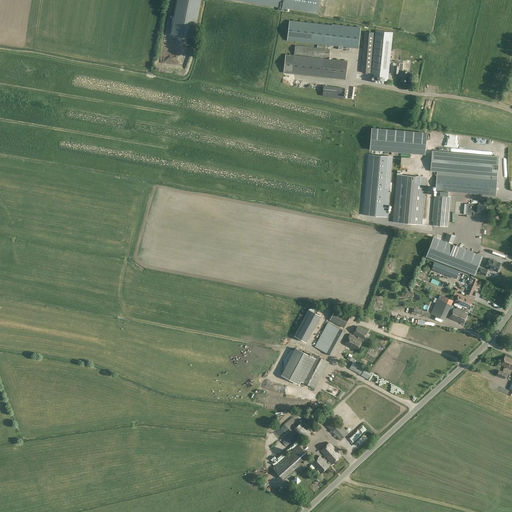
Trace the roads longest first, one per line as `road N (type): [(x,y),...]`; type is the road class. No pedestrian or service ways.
road 1 (unclassified): [(301,511),(495,335),(511,308)]
road 2 (track): [(339,475),(471,511)]
